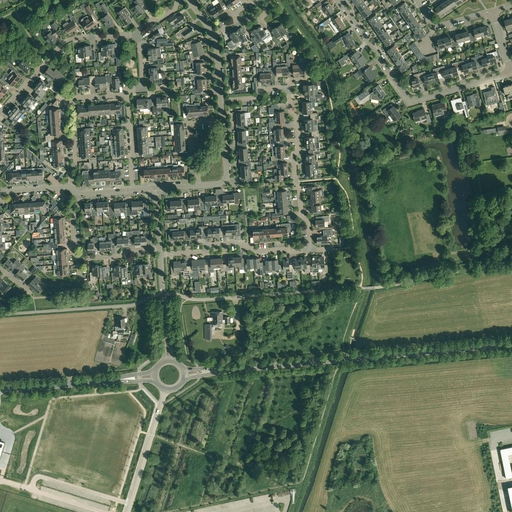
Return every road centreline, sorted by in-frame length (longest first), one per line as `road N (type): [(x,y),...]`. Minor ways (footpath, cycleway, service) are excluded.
road 1 (residential): [(163,294),(197,300),(380,287),(511,260)]
road 2 (secondary): [(223,370),(511,343)]
road 3 (residential): [(338,0),(410,100),(510,72)]
road 4 (residential): [(0,113),(68,40),(139,35)]
road 5 (residential): [(0,315),(130,305),(163,294)]
road 6 (residential): [(306,247),(292,154),(295,116),(285,90)]
road 7 (residential): [(159,255),(243,242),(255,251),(306,247)]
road 8 (residential): [(70,187),(73,129),(65,107),(73,98),(127,94)]
road 9 (unclassified): [(165,389),(127,511)]
